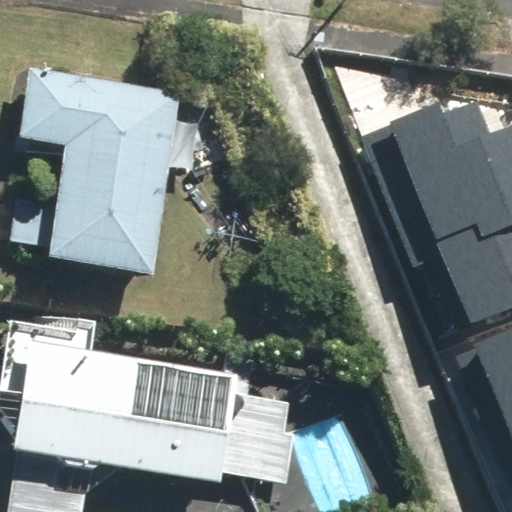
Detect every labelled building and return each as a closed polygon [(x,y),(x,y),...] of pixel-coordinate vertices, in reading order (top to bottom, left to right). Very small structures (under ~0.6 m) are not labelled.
[(164,105),(15,82),(4,152),(47,159),(29,276),(135,293),(164,105)] [(437,104),(362,133),(411,262),(444,250),(471,320),(511,304),(511,129),(487,139),(474,105),(442,117),(437,104)] [(0,439),(0,467),(7,468),(0,511),(76,511),(82,480),(198,498),(215,390),(80,369),(85,333),(0,328),(0,412),(4,413),(0,439)] [(511,335),(460,355),(509,485),(511,483),(511,335)] [(213,413),(208,482),(280,488),(285,418),(213,413)]
